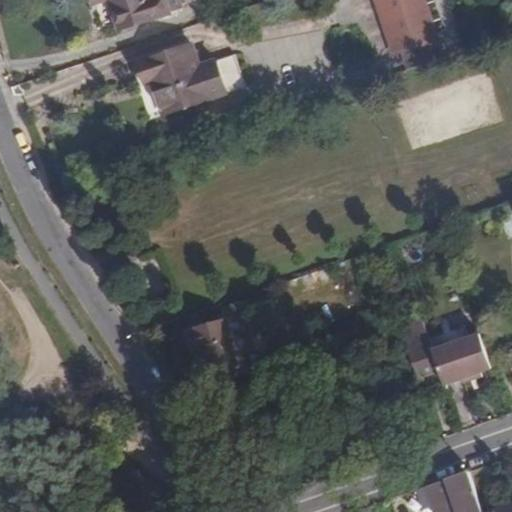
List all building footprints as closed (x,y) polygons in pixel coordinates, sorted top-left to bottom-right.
[(183,10),(179,0),(107,0),(108,2),(113,0),(124,0),(134,27),(183,10)] [(193,0),(179,0),(183,10),(196,6),(193,0)] [(428,0),(375,0),(393,55),(442,39),(428,0)] [(196,40),(138,60),(146,85),(153,83),(165,117),(233,94),(220,56),(204,61),(196,40)] [(433,322),(414,329),(420,349),(432,345),(429,337),(437,334),(433,322)] [(475,328),(439,340),(443,353),(479,340),(475,328)] [(431,378),(450,371),(443,353),(439,340),(437,334),(429,337),(432,345),(420,349),(431,378)] [(479,340),(443,353),(450,371),(455,386),(473,380),(490,374),(504,369),(492,336),(479,340)] [(418,351),(374,364),(395,432),(438,419),(418,351)] [(493,380),(490,374),(473,380),(475,386),(493,380)] [(485,511),(472,474),(451,482),(461,511),(485,511)] [(461,511),(451,482),(430,489),(436,506),(438,511),(461,511)] [(428,509),(436,506),(430,489),(422,492),(428,509)]
